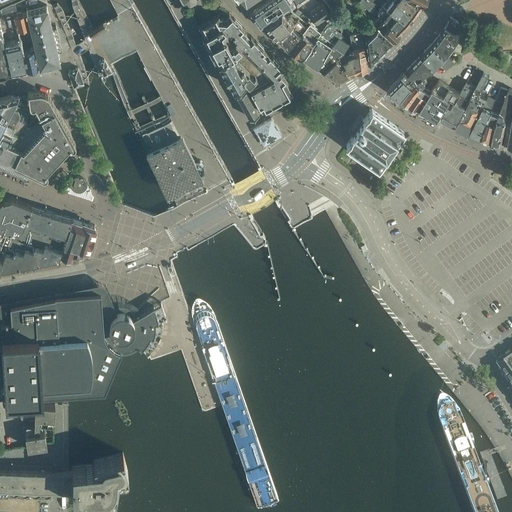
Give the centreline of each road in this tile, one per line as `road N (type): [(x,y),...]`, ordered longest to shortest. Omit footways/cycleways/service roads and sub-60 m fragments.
road 1 (unclassified): [(484,360),(396,270),(353,199),(303,156)]
road 2 (unclassified): [(151,245),(303,156)]
road 3 (unclassified): [(0,286),(95,268),(151,245)]
road 4 (unclassified): [(336,109),(427,25),(441,0)]
road 5 (residential): [(240,15),(336,109)]
